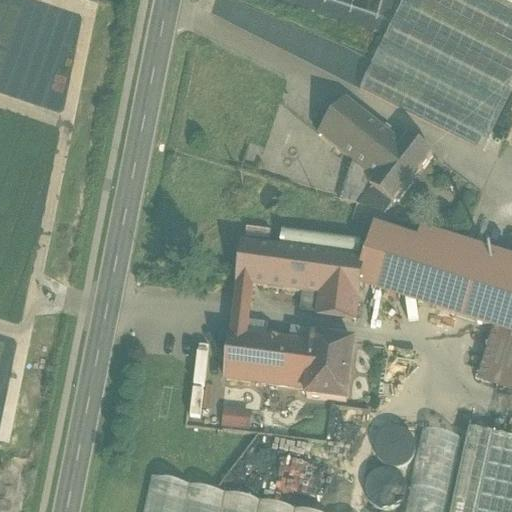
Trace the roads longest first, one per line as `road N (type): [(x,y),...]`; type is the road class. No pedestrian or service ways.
road 1 (secondary): [(66,511),(171,0)]
road 2 (track): [(51,0),(87,12),(4,440)]
